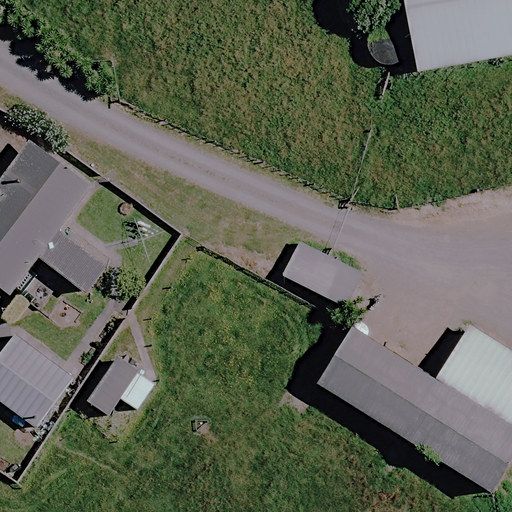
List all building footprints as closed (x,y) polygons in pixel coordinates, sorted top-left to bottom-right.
[(511,59),(511,0),(409,0),(422,75),(511,59)] [(70,225),(98,188),(34,141),(0,186),(0,287),(15,298),(42,262),(90,298),(119,261),(70,225)] [(365,278),(303,246),(287,278),(349,309),(365,278)] [(438,381),(361,331),(325,388),(494,496),(511,467),(511,353),(472,328),(438,381)] [(81,384),(17,337),(0,359),(0,399),(45,432),(81,384)] [(125,353),(89,402),(113,420),(127,402),(143,413),(165,383),(125,353)]
